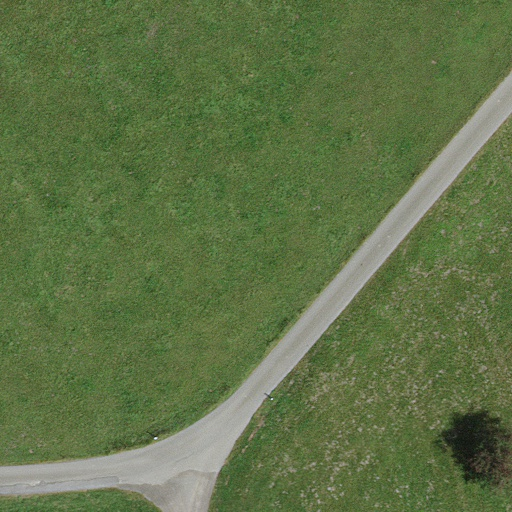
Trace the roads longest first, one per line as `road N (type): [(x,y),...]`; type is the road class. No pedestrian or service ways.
road 1 (track): [(181,462),(263,386),(511,94)]
road 2 (track): [(0,482),(181,462)]
